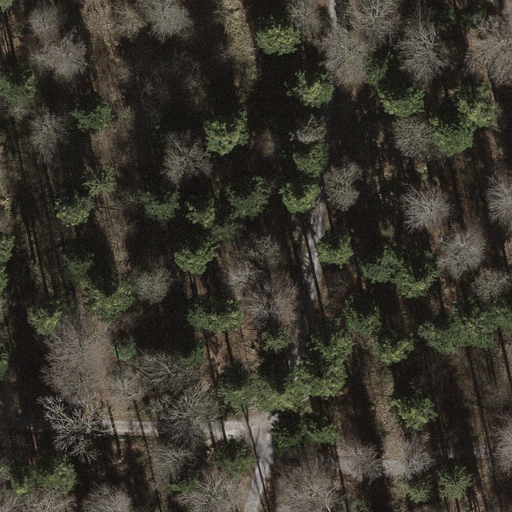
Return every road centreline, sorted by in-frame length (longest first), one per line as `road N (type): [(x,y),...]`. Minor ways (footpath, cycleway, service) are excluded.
road 1 (track): [(336,0),(304,326),(249,511)]
road 2 (track): [(0,421),(232,431),(376,465),(511,452)]
